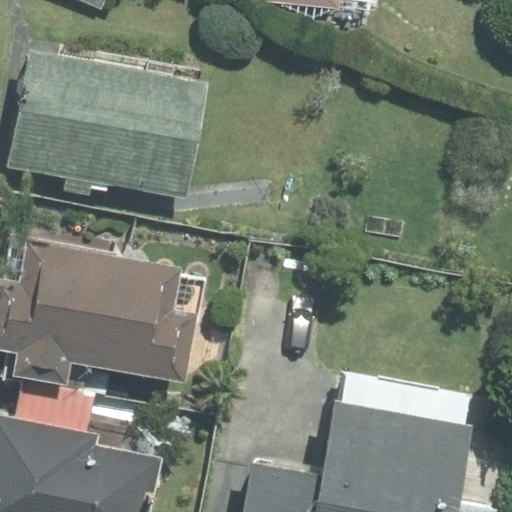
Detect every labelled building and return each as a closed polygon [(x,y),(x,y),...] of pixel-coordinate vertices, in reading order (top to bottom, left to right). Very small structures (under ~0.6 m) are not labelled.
[(84,0),(106,9),(109,0),(84,0)] [(191,72),(9,41),(0,95),(0,161),(171,190),(191,72)] [(158,255),(1,228),(0,236),(0,367),(42,375),(46,352),(169,373),(186,272),(156,267),(158,255)] [(233,452),(221,511),(433,511),(451,417),(441,415),(446,386),(322,364),(317,391),(302,388),(288,462),(233,452)] [(0,408),(0,511),(129,511),(142,451),(70,436),(73,423),(0,408)]
